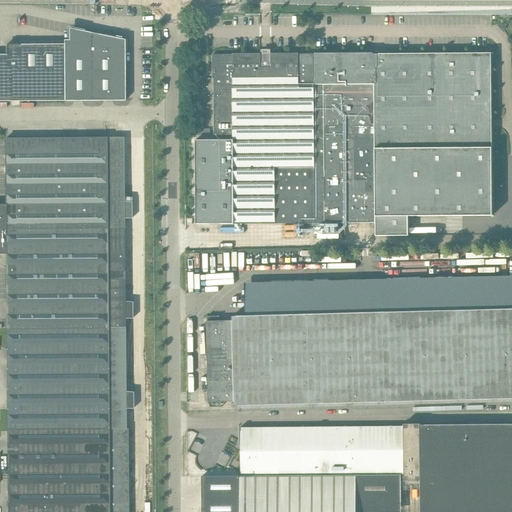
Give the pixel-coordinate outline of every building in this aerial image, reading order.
[(64,44),(64,101),(125,101),(125,85),(123,85),(123,66),(125,66),(124,50),(123,50),(123,41),(99,35),(99,34),(83,30),(83,31),(70,28),(70,40),(64,40),(64,44)] [(0,101),(64,101),(64,44),(6,44),(6,55),(0,54),(0,101)] [(214,140),(195,140),(196,224),(234,223),(234,224),(375,223),(376,236),(409,235),(409,216),(493,215),(491,52),(315,53),(315,54),(298,54),(298,53),(233,54),(212,55),(212,79),(214,79),(214,140)] [(126,427),(125,409),(133,409),(133,391),(125,391),(124,319),(132,319),(132,302),(132,301),(124,301),(123,219),(132,218),(131,202),(131,201),(123,201),(123,138),(5,139),(5,204),(0,204),(0,254),(6,254),(8,511),(119,511),(126,500),(119,495),(126,483),(119,478),(126,465),(119,461),(126,449),(126,448),(118,444),(126,432),(126,431),(126,427)] [(233,320),(207,321),(207,324),(208,364),(209,402),(234,401),(235,405),(245,405),(511,398),(511,308),(244,316),(232,316),(233,320)] [(511,511),(511,424),(419,425),(419,424),(403,424),(403,427),(240,428),(241,476),(401,475),(401,474),(403,474),(403,481),(420,481),(419,511),(511,511)] [(401,511),(401,475),(241,476),(241,477),(241,511),(401,511)] [(201,477),(201,511),(241,511),(241,477),(201,477)]
